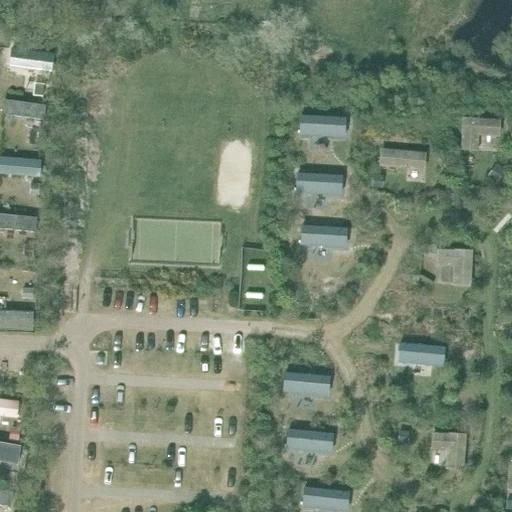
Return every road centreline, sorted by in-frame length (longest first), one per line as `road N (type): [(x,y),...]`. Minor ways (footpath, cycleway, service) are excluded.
road 1 (track): [(238,331),(309,336),(331,353),(370,462),(392,496),(446,506),(477,470),(492,428),(484,333),(492,259),(486,236),(463,217),(423,213),(410,223)]
road 2 (track): [(309,336),(336,329),(360,307),(410,223)]
